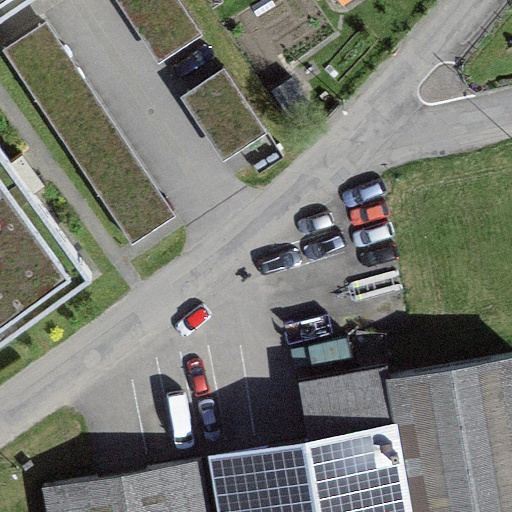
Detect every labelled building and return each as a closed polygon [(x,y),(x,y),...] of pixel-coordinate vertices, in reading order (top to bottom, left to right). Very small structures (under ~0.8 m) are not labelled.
[(0,0),(0,14),(21,0),(0,0)] [(190,19),(177,0),(126,0),(155,42),(190,19)] [(160,195),(40,11),(1,35),(122,220),(160,195)] [(253,121),(213,58),(176,82),(217,144),(253,121)] [(0,338),(92,272),(0,144),(0,338)] [(511,511),(511,350),(390,372),(388,362),(299,377),(309,437),(216,453),(226,511),(511,511)] [(43,482),(47,511),(212,511),(202,455),(43,482)]
